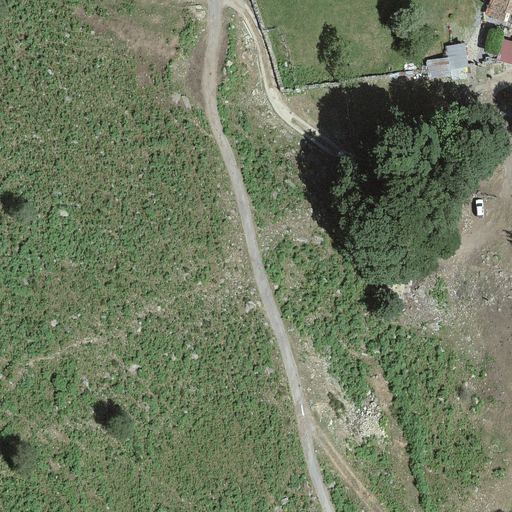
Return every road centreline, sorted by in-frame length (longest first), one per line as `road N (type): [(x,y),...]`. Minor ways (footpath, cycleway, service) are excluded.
road 1 (unclassified): [(327,511),(208,100),(211,0)]
road 2 (track): [(231,0),(250,22),(283,113),(352,166),(417,244),(456,250),(475,239),(498,214),(511,173)]
road 3 (track): [(300,415),(374,511)]
